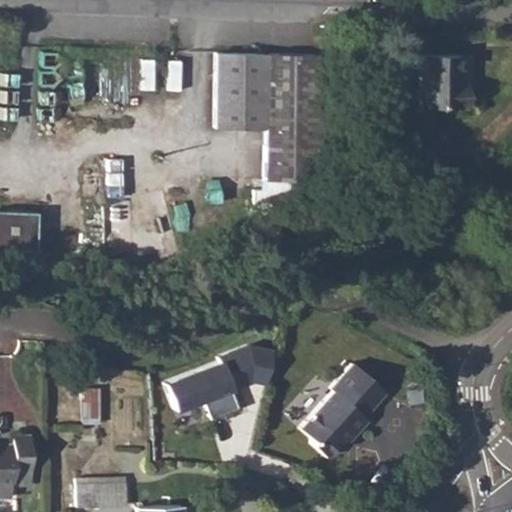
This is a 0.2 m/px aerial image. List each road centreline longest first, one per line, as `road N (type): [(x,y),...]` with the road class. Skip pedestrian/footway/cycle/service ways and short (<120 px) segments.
road 1 (unclassified): [(479,369),(317,289),(244,299),(172,343),(133,349),(27,307),(0,311)]
road 2 (residential): [(511,15),(135,1)]
road 3 (residential): [(479,369),(477,429),(510,496)]
